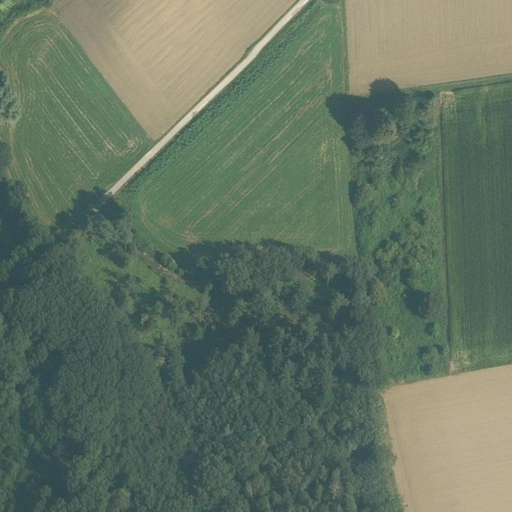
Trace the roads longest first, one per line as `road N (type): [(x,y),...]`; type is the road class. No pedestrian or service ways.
road 1 (track): [(396,511),(373,386),(348,0)]
road 2 (track): [(0,311),(325,0)]
road 3 (track): [(354,112),(511,88)]
